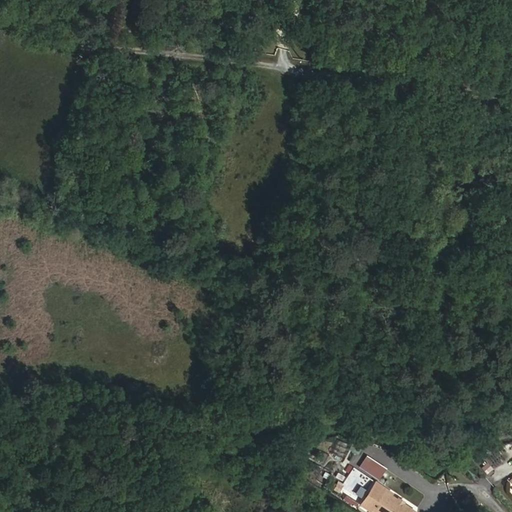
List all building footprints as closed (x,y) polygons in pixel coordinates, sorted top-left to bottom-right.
[(358,454),(362,444),(352,440),(348,450),(358,454)] [(334,453),(342,456),(345,446),(338,443),(334,453)] [(354,464),(378,479),(385,467),(361,452),(354,464)] [(482,459),(477,453),(472,458),(477,464),(482,459)] [(367,510),(383,487),(375,482),(360,505),(367,510)] [(414,511),(415,511),(402,503),(402,504),(396,500),(396,499),(390,495),(392,493),(383,487),(367,510),(370,511),(414,511)] [(358,503),(345,495),(343,499),(355,508),(358,503)]
